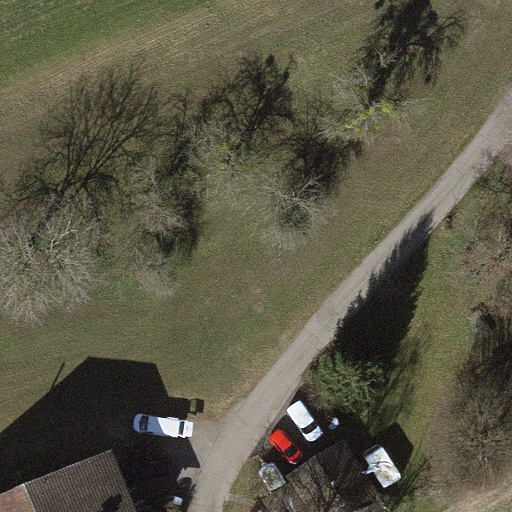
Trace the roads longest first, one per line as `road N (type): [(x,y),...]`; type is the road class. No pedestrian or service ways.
road 1 (residential): [(205,511),(261,402),(511,110)]
road 2 (track): [(0,474),(137,432),(189,438),(230,454)]
